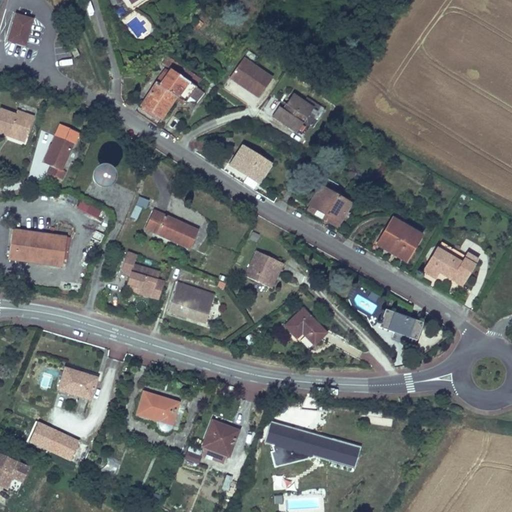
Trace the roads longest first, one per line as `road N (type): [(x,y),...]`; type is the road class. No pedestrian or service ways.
road 1 (secondary): [(0,309),(62,318),(281,380),(423,381)]
road 2 (residential): [(118,114),(452,316)]
road 3 (unknown): [(2,220),(70,221),(83,230),(66,276),(6,270),(2,260)]
road 4 (residential): [(0,63),(118,114)]
road 5 (track): [(65,0),(118,114)]
